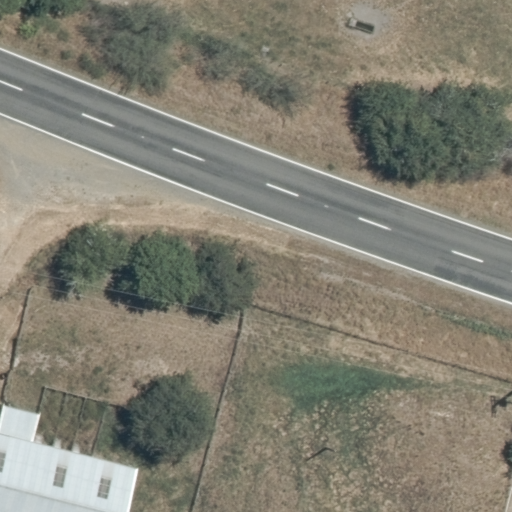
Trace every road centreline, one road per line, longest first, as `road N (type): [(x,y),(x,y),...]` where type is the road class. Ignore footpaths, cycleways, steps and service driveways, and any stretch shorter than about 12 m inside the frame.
road 1 (unclassified): [(0,81),(511,255)]
road 2 (track): [(72,109),(0,290)]
